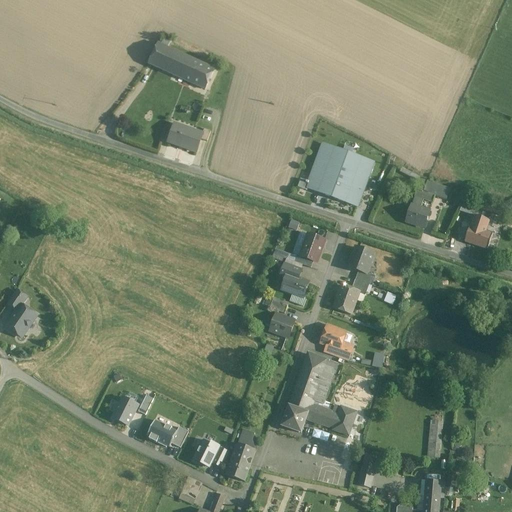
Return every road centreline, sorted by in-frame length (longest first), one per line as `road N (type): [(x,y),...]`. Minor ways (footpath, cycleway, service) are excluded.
road 1 (unclassified): [(348,221),(0,99)]
road 2 (residential): [(348,221),(246,499)]
road 3 (residential): [(246,499),(92,422),(9,365)]
road 4 (unclassified): [(511,273),(348,221)]
